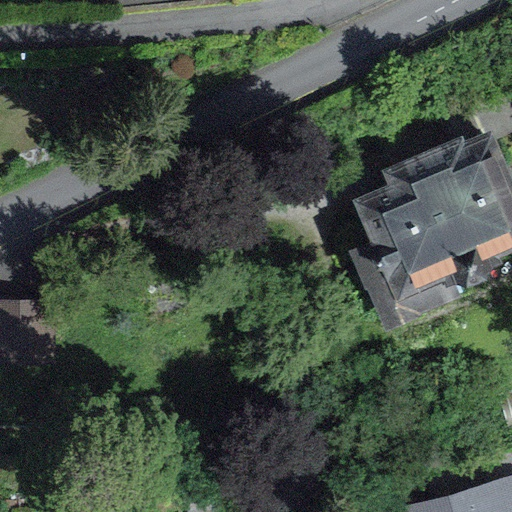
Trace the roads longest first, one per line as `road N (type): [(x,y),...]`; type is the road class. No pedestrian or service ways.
road 1 (residential): [(0,219),(453,0)]
road 2 (residential): [(334,0),(0,36)]
